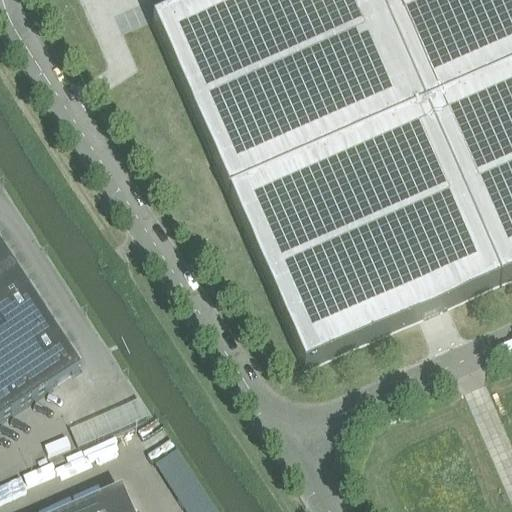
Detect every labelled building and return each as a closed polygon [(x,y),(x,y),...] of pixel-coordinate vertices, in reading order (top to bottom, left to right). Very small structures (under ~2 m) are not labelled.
[(511,0),(212,0),(152,27),(304,374),(511,283),(511,0)] [(74,88),(63,95),(85,126),(96,118),(74,88)] [(176,239),(163,247),(193,293),(206,285),(176,239)] [(0,423),(79,373),(0,250),(0,423)] [(57,433),(67,453),(90,442),(80,421),(57,433)] [(128,511),(121,493),(76,511),(128,511)]
